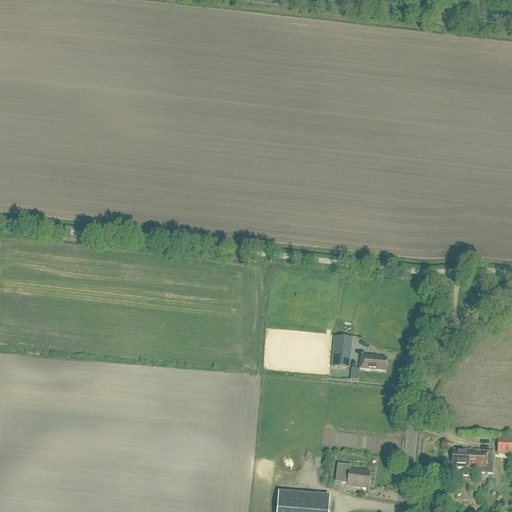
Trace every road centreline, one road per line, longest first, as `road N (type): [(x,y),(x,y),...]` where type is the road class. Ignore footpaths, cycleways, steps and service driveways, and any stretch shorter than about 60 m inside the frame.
road 1 (tertiary): [(405,511),(413,419),(430,372),(462,334),(511,306)]
road 2 (primary): [(285,0),(511,25)]
